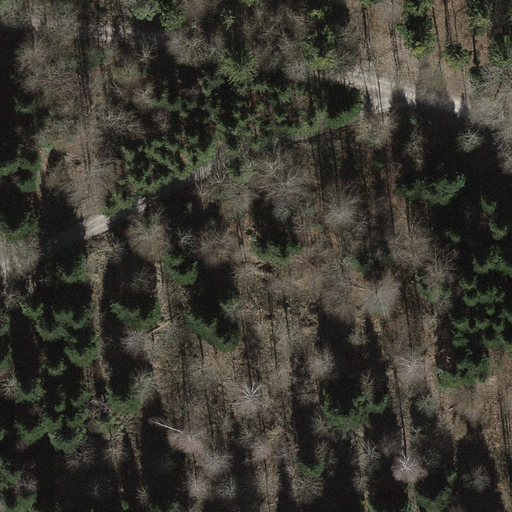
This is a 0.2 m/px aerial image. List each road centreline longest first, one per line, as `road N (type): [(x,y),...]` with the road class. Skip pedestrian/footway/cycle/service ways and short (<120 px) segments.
road 1 (track): [(0,22),(176,43),(373,80),(511,127)]
road 2 (track): [(413,92),(228,155),(0,270)]
